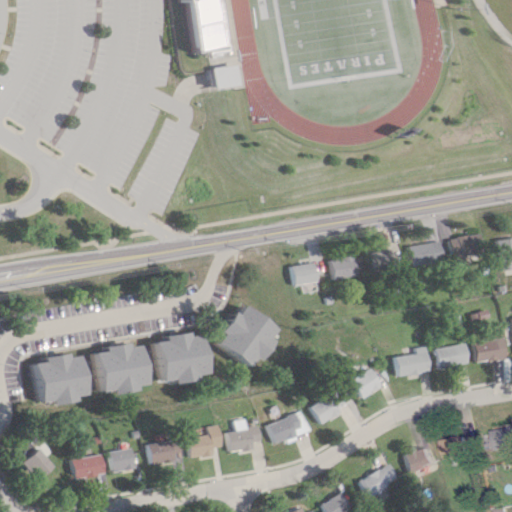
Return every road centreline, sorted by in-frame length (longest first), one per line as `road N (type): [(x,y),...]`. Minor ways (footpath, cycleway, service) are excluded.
road 1 (residential): [(84,511),(300,469),(401,412),(511,388)]
road 2 (tertiary): [(188,247),(511,189)]
road 3 (residential): [(0,397),(4,345),(15,336),(193,302),(231,240)]
road 4 (tertiary): [(0,277),(188,247)]
